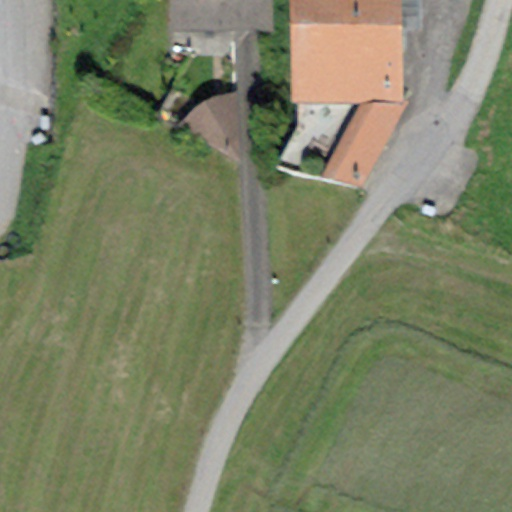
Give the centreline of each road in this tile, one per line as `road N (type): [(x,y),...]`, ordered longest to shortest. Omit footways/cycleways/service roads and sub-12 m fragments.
road 1 (residential): [(194,511),(215,442),(382,194),(449,121),(492,0)]
road 2 (residential): [(0,0),(10,67),(0,150)]
